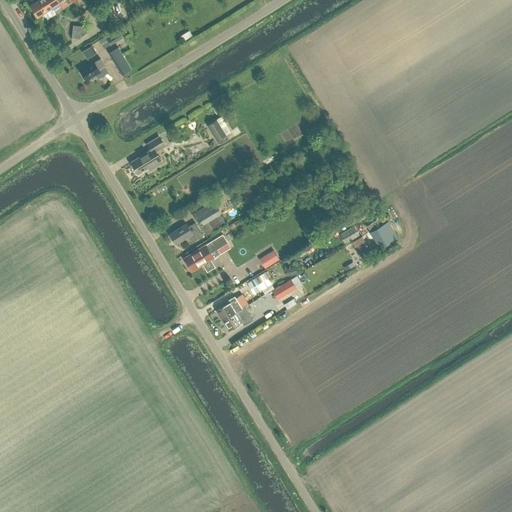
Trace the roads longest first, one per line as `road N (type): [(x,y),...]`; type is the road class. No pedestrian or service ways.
road 1 (unclassified): [(315,511),(76,117)]
road 2 (unclassified): [(76,117),(279,0)]
road 3 (unclassified): [(76,117),(3,0)]
